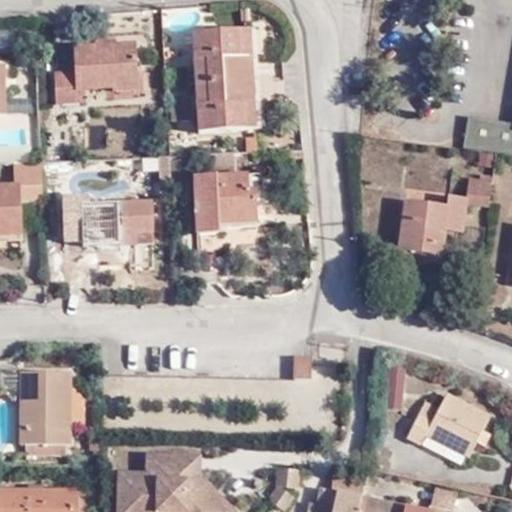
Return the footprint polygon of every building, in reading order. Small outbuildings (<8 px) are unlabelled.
[(251,11),(241,11),(242,23),(251,23),(251,11)] [(193,33),(199,131),(254,127),(249,30),(193,33)] [(55,70),(56,102),(83,100),(83,87),(111,85),(111,90),(136,89),(133,42),(73,45),(75,69),(55,70)] [(190,108),(171,109),(172,123),(190,122),(190,108)] [(511,124),(469,117),(464,146),(511,154),(511,124)] [(248,139),(248,151),(257,151),(256,139),(248,139)] [(236,155),(208,156),(209,177),(236,175),(236,174),(236,157),(236,155)] [(173,200),(171,157),(158,157),(161,200),(173,200)] [(248,157),(236,157),(236,174),(248,173),(248,157)] [(177,161),(177,175),(191,174),(190,160),(177,161)] [(42,162),(12,163),(13,186),(0,186),(0,231),(21,231),(21,200),(43,199),(42,162)] [(263,175),(242,176),(242,199),(255,199),(264,198),(263,175)] [(242,199),(242,176),(195,178),(199,233),(219,233),(218,222),(257,221),(255,199),(242,199)] [(494,204),(497,180),(473,177),(471,193),(455,191),(454,201),(412,196),(405,245),(430,248),(429,258),(446,260),(451,225),(470,227),(474,202),(494,204)] [(119,235),(153,234),(152,202),(90,203),(90,197),(62,198),(63,233),(82,233),(83,248),(119,246),(119,235)] [(153,246),(153,234),(119,235),(119,246),(153,246)] [(403,255),(429,258),(430,248),(405,245),(403,255)] [(294,382),(311,382),(312,362),(294,361),(294,382)] [(410,374),(393,372),(388,414),(406,416),(410,374)] [(67,447),(71,447),(71,429),(71,390),(71,376),(22,375),(22,392),(32,392),(32,403),(21,403),(21,447),(28,447),(28,457),(61,457),(68,451),(67,447)] [(85,390),(71,390),(71,429),(84,429),(85,390)] [(22,392),(21,403),(32,403),(32,392),(22,392)] [(474,462),(493,425),(448,401),(441,415),(428,408),(410,444),(423,450),(429,440),(474,462)] [(392,454),(380,454),(379,471),(392,472),(392,454)] [(186,479),(197,478),(198,458),(145,457),(145,476),(118,475),(117,502),(133,502),(132,511),(232,511),(210,490),(202,497),(198,493),(185,493),(186,479)] [(294,489),(296,471),(278,470),(276,487),(294,489)] [(329,492),(360,498),(365,479),(365,478),(362,477),(331,474),(329,492)] [(210,490),(197,478),(186,479),(185,493),(198,493),(202,497),(210,490)] [(266,501),(268,502),(275,492),(276,489),(266,501)] [(287,498),(276,489),(275,492),(268,502),(277,510),(287,498)] [(0,490),(0,511),(80,511),(81,492),(0,490)] [(357,511),(360,498),(329,492),(320,490),(316,511),(357,511)] [(92,511),(93,491),(81,492),(80,511),(92,511)] [(434,493),(431,508),(448,511),(455,511),(458,498),(434,493)] [(383,511),(386,504),(360,498),(357,511),(383,511)] [(117,511),(132,511),(133,502),(117,502),(117,511)]
